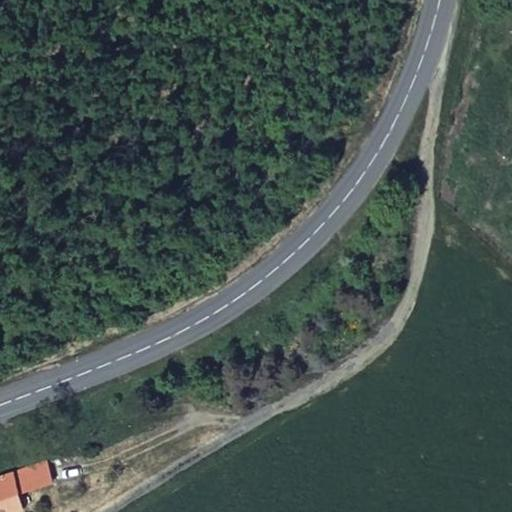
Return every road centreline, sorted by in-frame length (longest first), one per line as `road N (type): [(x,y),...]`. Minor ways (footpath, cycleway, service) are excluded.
road 1 (unclassified): [(403,110),(421,147),(420,225),(410,291),(379,357),(112,511)]
road 2 (secondary): [(0,402),(152,339),(258,281),(375,155),(403,110)]
